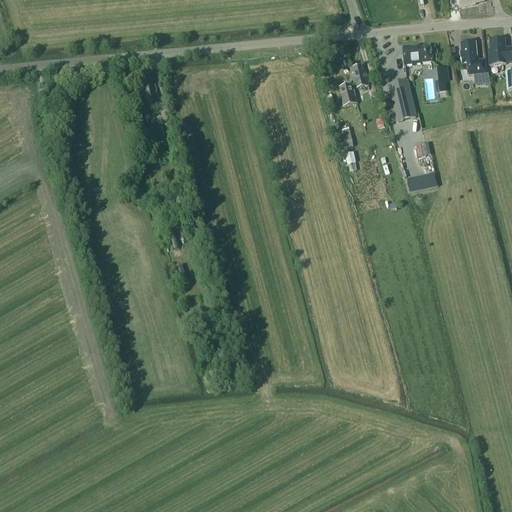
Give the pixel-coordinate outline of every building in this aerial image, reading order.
[(504,39),(490,40),(491,54),(489,54),(490,65),(506,64),(506,62),(511,61),(511,55),(511,48),(505,48),(504,39)] [(459,52),(460,59),(461,66),(467,65),(468,75),(487,73),(485,59),(477,60),(475,42),(460,44),(461,52),(459,52)] [(401,46),(404,68),(422,66),(421,64),(430,63),(428,46),(419,47),(419,44),(401,46)] [(349,69),(354,86),(339,90),(343,108),(356,105),(353,91),(369,87),(365,71),(362,72),(361,66),(349,69)] [(448,68),(438,69),(439,84),(450,83),(448,68)] [(475,76),(476,86),(490,86),(489,75),(475,76)] [(417,119),(408,81),(388,86),(397,124),(417,119)] [(142,86),(149,110),(161,107),(155,86),(153,87),(152,83),(142,86)] [(134,120),(139,136),(148,133),(143,118),(134,120)] [(341,151),(353,148),(349,130),(337,132),(341,151)] [(417,146),(418,158),(431,156),(430,144),(417,146)] [(346,155),(347,165),(356,164),(354,153),(346,155)] [(439,187),(435,174),(408,181),(411,194),(439,187)]
